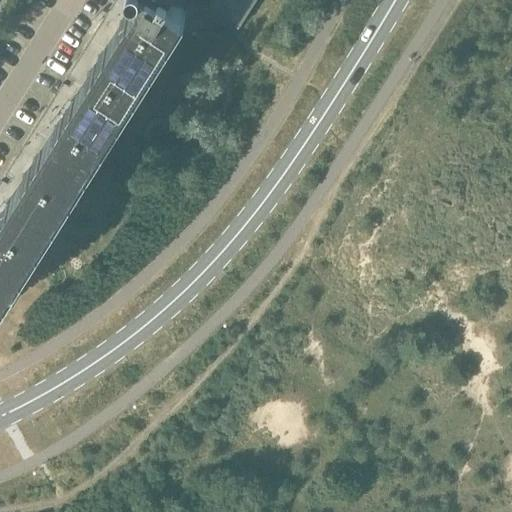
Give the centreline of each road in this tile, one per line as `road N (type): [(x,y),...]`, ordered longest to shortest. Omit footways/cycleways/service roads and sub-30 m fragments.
road 1 (secondary): [(0,417),(129,339),(209,265),(272,189),(396,0)]
road 2 (residential): [(0,109),(69,0)]
